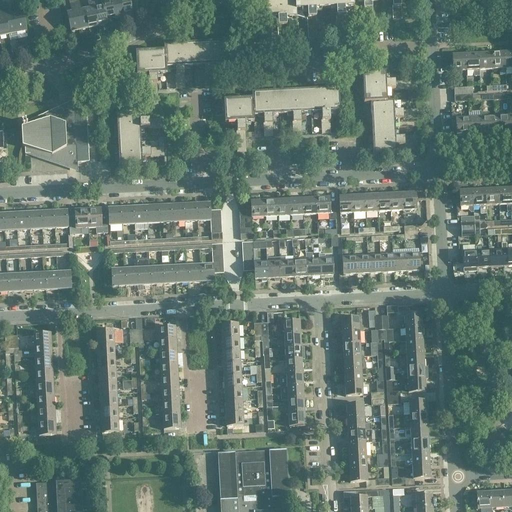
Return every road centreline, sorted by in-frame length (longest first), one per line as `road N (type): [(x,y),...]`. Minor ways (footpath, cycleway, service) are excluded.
road 1 (residential): [(0,316),(317,301)]
road 2 (residential): [(200,178),(436,168)]
road 3 (residential): [(0,84),(96,53),(212,0)]
road 4 (residential): [(327,511),(317,301)]
road 5 (residential): [(0,192),(200,178)]
road 6 (residential): [(453,477),(444,294)]
road 7 (residential): [(306,60),(373,53),(385,44),(432,46)]
road 8 (residential): [(317,301),(444,294)]
road 9 (residential): [(444,294),(436,168)]
road 10 (unknown): [(58,313),(63,385),(81,433)]
road 11 (unknown): [(184,307),(194,430)]
road 12 (residential): [(436,168),(432,46)]
